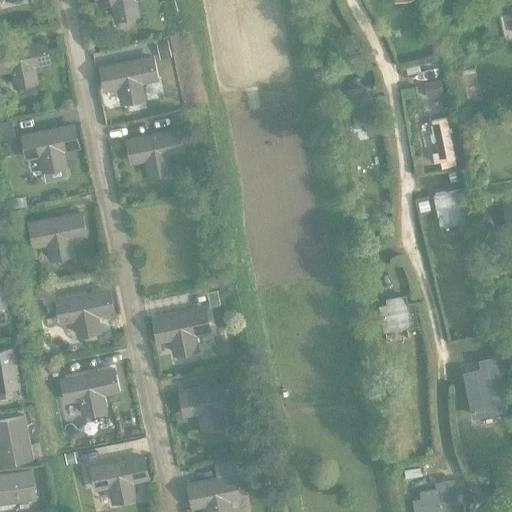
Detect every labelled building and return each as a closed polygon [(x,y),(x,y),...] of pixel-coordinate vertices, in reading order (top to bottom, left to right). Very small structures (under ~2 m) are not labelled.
[(98,0),(99,4),(112,2),(115,18),(136,14),(133,0),(98,0)] [(169,40),(157,42),(160,57),(171,55),(169,40)] [(31,66),(46,63),(42,41),(0,48),(0,72),(10,70),(13,85),(34,81),(31,66)] [(139,81),(154,78),(149,56),(100,66),(105,87),(117,85),(121,101),(142,96),(139,81)] [(462,74),(461,74),(464,88),(468,102),(481,99),(474,67),(463,70),(461,70),(462,74)] [(438,80),(423,83),(426,98),(441,95),(438,80)] [(348,99),(340,101),(344,125),(362,122),(364,135),(379,133),(375,108),(373,98),(366,99),(364,91),(347,94),(348,99)] [(180,111),(171,113),(173,125),(182,123),(180,111)] [(446,118),(431,121),(440,169),(455,166),(446,118)] [(12,123),(0,126),(0,138),(15,135),(12,123)] [(22,134),(26,156),(39,153),(43,169),(63,165),(61,150),(75,146),(71,124),(22,134)] [(127,139),(132,161),(145,159),(148,174),(169,169),(165,154),(181,151),(177,129),(127,139)] [(458,171),(447,173),(450,183),(460,181),(458,171)] [(435,202),(440,226),(466,221),(461,196),(460,191),(434,196),(435,202)] [(428,200),(418,203),(420,211),(430,209),(428,200)] [(13,211),(8,212),(10,223),(16,222),(21,221),(19,210),(13,211)] [(70,254),(67,238),(83,235),(78,212),(28,223),(33,245),(46,242),(49,258),(70,254)] [(56,300),(60,320),(73,317),(76,332),(97,328),(94,313),(110,310),(105,289),(56,300)] [(216,290),(207,292),(210,306),(219,304),(216,290)] [(386,305),(379,307),(384,330),(405,325),(415,323),(413,313),(411,304),(405,305),(403,296),(385,299),(386,305)] [(191,332),(206,329),(202,308),(153,318),(157,339),(170,336),(173,352),(194,348),(191,332)] [(0,349),(0,389),(19,386),(12,348),(0,349)] [(480,368),(464,372),(474,416),(506,409),(494,355),(478,359),(480,368)] [(58,361),(48,363),(49,371),(60,369),(58,361)] [(102,407),(99,392),(115,389),(110,368),(61,378),(65,400),(78,397),(81,412),(102,407)] [(180,392),(185,414),(197,411),(201,427),(221,423),(218,407),(234,404),(229,382),(180,392)] [(0,464),(31,459),(22,416),(0,420),(0,464)] [(65,454),(64,454),(66,464),(67,463),(76,461),(74,451),(65,454)] [(91,467),(95,489),(108,486),(111,501),(133,496),(129,481),(145,478),(140,456),(91,467)] [(263,468),(250,469),(251,486),(264,485),(263,468)] [(419,469),(403,471),(404,479),(420,477),(419,469)] [(0,478),(0,504),(32,500),(28,474),(0,478)] [(187,484),(192,506),(205,504),(206,511),(229,511),(227,499),(242,495),(237,474),(187,484)] [(421,500),(412,502),(414,511),(437,511),(445,510),(444,505),(457,502),(453,479),(434,482),(435,490),(420,493),(421,500)] [(511,494),(510,490),(496,498),(502,511),(511,505),(511,494)]
